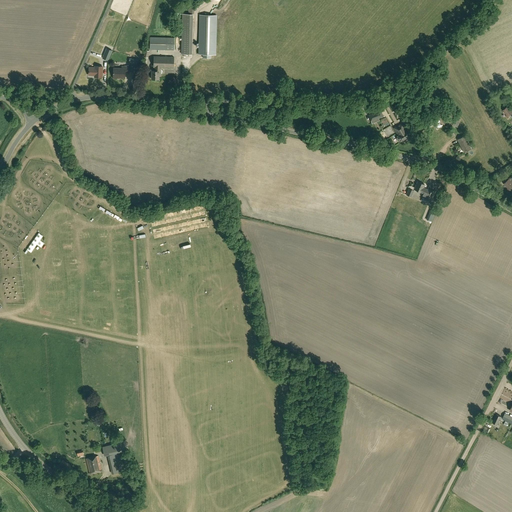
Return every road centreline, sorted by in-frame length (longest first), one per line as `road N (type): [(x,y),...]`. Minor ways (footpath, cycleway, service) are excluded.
road 1 (unclassified): [(204,111),(212,100),(368,99),(424,67),(492,0)]
road 2 (unclassified): [(511,211),(418,161),(204,111)]
road 3 (track): [(435,511),(511,362)]
road 4 (unclassified): [(204,111),(130,98),(73,100)]
